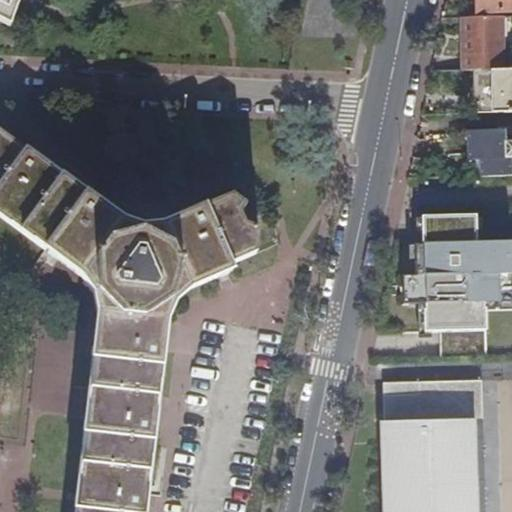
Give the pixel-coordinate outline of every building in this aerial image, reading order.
[(0,0),(0,10),(4,2),(10,5),(12,0),(0,0)] [(472,0),(473,12),(511,10),(511,0),(472,0)] [(459,69),(471,69),(500,68),(498,16),(457,17),(459,69)] [(471,69),(472,114),(511,112),(511,68),(500,68),(471,69)] [(479,159),(479,175),(511,174),(511,141),(501,142),(502,136),(496,131),(464,132),(465,159),(479,159)] [(231,213),(239,206),(223,198),(154,227),(146,229),(136,229),(125,227),(117,221),(14,146),(0,135),(0,212),(18,226),(14,232),(17,234),(22,229),(43,244),(39,250),(42,253),(46,256),(52,261),(56,254),(77,270),(74,276),(76,277),(81,272),(86,276),(92,289),(88,291),(89,294),(93,291),(100,305),(100,313),(93,313),(89,352),(88,359),(95,360),(91,388),(85,388),(84,402),(82,419),(80,432),(87,433),(84,461),(77,461),(76,464),(83,465),(81,492),(73,492),(72,497),(72,501),(71,509),(78,508),(77,511),(139,511),(160,320),(155,320),(156,311),(163,301),(168,305),(170,301),(165,298),(173,287),(179,284),(181,290),(186,288),(184,281),(208,271),(211,278),(215,276),(225,272),(224,264),(249,253),(251,230),(237,226),(231,213)] [(417,244),(410,244),(410,276),(404,276),(404,303),(420,303),(420,309),(419,309),(419,331),(435,331),(481,329),(480,307),(476,307),(476,302),(511,301),(511,242),(472,243),(471,216),(417,217),(417,244)] [(481,329),(435,331),(436,360),(481,359),(481,329)] [(378,385),(380,427),(382,511),(481,511),(477,382),(378,385)]
